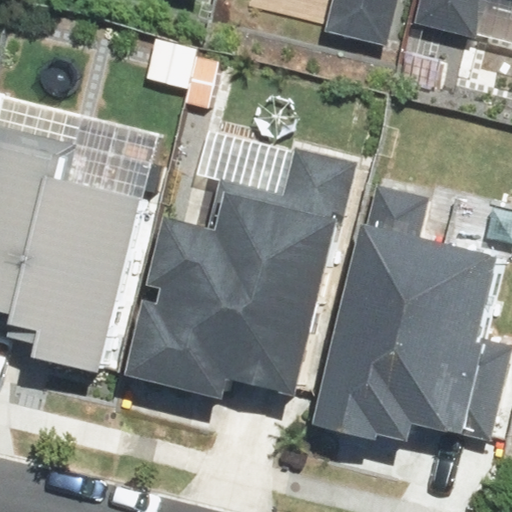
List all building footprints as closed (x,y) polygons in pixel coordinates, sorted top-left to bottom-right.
[(341,0),(334,35),(398,50),(410,0),(341,0)] [(511,0),(430,0),(423,27),(484,42),(494,0),(511,0)] [(52,363),(116,378),(157,206),(76,187),(85,150),(0,129),(0,319),(27,326),(23,343),(55,351),(52,363)] [(140,382),(238,406),(243,386),(312,402),(370,168),(304,152),(293,198),(229,183),(217,233),(180,224),(163,291),(177,295),(173,309),(159,306),(140,382)] [(440,203),(379,187),(317,429),(390,447),(391,440),(424,448),(429,429),(471,440),(511,278),(511,261),(430,241),(440,203)]
